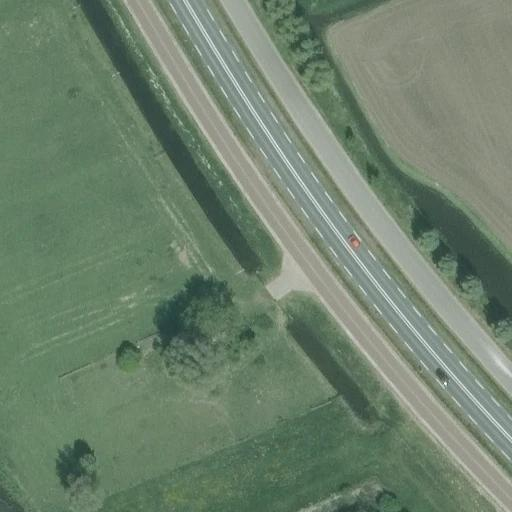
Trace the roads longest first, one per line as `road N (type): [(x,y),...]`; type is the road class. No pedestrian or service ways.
road 1 (unclassified): [(134,0),(261,201),(386,364),(511,500)]
road 2 (primary): [(511,443),(328,224),(183,0)]
road 3 (unclassified): [(511,382),(382,227),(234,0)]
